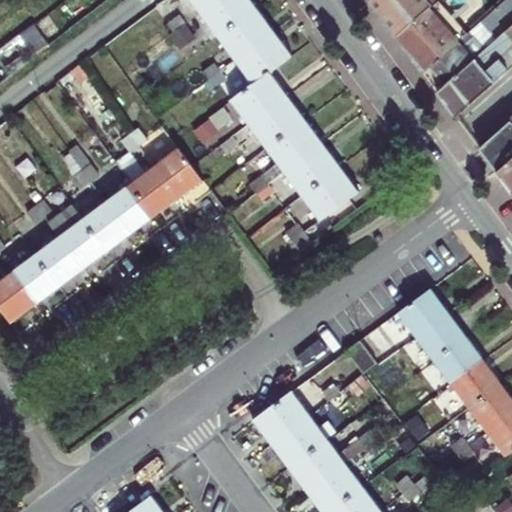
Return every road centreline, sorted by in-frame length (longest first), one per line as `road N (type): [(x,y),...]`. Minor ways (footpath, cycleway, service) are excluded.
road 1 (residential): [(295,327),(223,235),(2,399)]
road 2 (residential): [(321,0),(468,197)]
road 3 (residential): [(468,197),(295,327)]
road 4 (residential): [(185,409),(69,496)]
road 5 (residential): [(295,327),(185,409)]
road 6 (residential): [(185,409),(262,511)]
